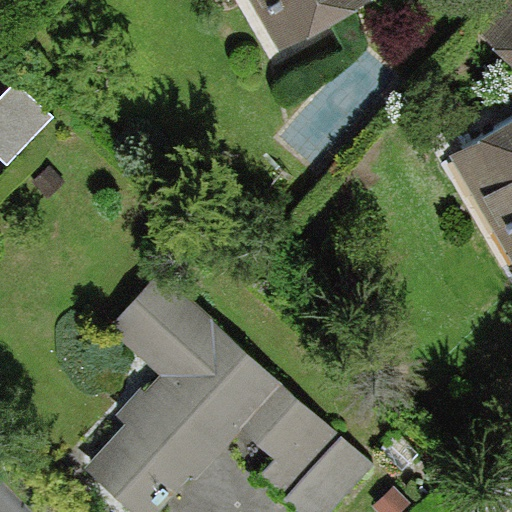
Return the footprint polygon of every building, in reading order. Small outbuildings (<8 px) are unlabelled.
[(353,0),(256,0),(282,42),(353,0)] [(511,1),(487,28),(511,51),(511,1)] [(19,84),(0,104),(0,156),(10,166),(55,119),(19,84)] [(511,108),(451,143),(511,251),(511,108)] [(325,511),(374,458),(163,268),(112,324),(165,373),(85,462),(140,511),(158,511),(239,423),(273,454),(258,471),(304,511),(325,511)]
